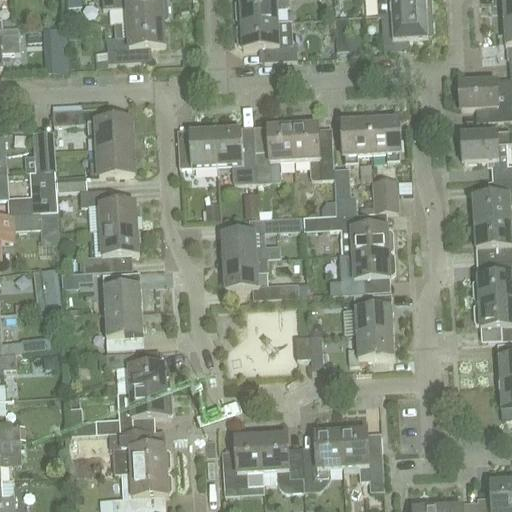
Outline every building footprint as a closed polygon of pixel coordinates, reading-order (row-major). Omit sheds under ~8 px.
[(0,1),(4,1),(14,1),(13,0),(0,0),(0,34),(3,34),(2,25),(0,25),(0,1)] [(124,12),(125,28),(162,26),(162,24),(166,24),(168,22),(167,4),(165,2),(160,3),(160,0),(157,0),(146,0),(145,0),(99,0),(100,13),(124,12)] [(238,3),(238,6),(236,6),(233,9),(234,25),(237,27),(239,27),(239,29),(275,27),(274,12),(289,11),(289,1),(294,1),(294,0),(257,0),(257,2),(238,3)] [(428,0),(374,0),(376,21),(379,21),(429,18),(428,0)] [(511,0),(500,0),(502,25),(511,24),(511,0)] [(430,41),(429,18),(379,21),(381,56),(397,55),(397,53),(406,53),(406,45),(426,44),(425,41),(430,41)] [(350,55),(349,22),(335,23),(337,56),(350,55)] [(511,24),(502,25),(503,52),(511,51),(511,24)] [(105,44),(105,53),(106,70),(137,68),(136,54),(163,52),(162,26),(125,28),(114,29),(115,43),(105,44)] [(275,27),(239,29),(239,30),(237,30),(234,33),(235,49),(238,51),(240,51),(240,54),(261,54),(262,67),(298,65),(297,51),(276,52),(275,27)] [(3,34),(0,34),(0,72),(1,73),(0,58),(19,57),(17,34),(3,34)] [(68,58),(51,59),(52,78),(69,77),(68,58)] [(511,64),(510,65),(510,87),(497,87),(456,88),(457,114),(487,113),(487,127),(511,126),(511,64)] [(83,129),(83,115),(54,116),(54,130),(83,129)] [(95,142),(96,154),(132,152),(130,124),(87,126),(88,142),(95,142)] [(369,127),(370,161),(384,160),(385,167),(398,167),(396,126),(369,127)] [(281,168),(292,167),(291,131),(290,131),(287,127),(271,128),(269,132),(266,132),(267,147),(253,147),(255,189),(277,188),(278,187),(279,187),(280,186),(281,185),(281,184),(281,183),(281,168)] [(370,161),(369,127),(340,129),(342,169),(356,169),(356,161),(370,161)] [(316,130),(291,131),(292,167),(311,166),(311,181),(312,182),(312,183),(313,184),(314,185),(316,185),(332,184),(332,174),(330,144),(317,144),(316,130)] [(241,133),(213,134),(215,172),(233,171),(234,186),(234,187),(235,188),(235,189),(236,189),(237,189),(238,190),(255,189),(253,147),(242,148),(241,133)] [(215,172),(213,134),(189,135),(190,157),(177,157),(177,174),(215,172)] [(35,138),(38,177),(55,176),(53,136),(35,138)] [(511,150),(511,148),(511,136),(494,137),(494,136),(460,138),(461,167),(496,166),(495,151),(511,150)] [(132,152),(96,154),(97,167),(89,167),(90,182),(133,180),(132,152)] [(511,170),(509,171),(492,171),(493,186),(511,185),(511,170)] [(337,221),(357,220),(356,200),(351,201),(350,173),(332,174),(332,184),(335,184),(337,221)] [(55,176),(38,177),(30,178),(32,218),(41,218),(58,217),(55,176)] [(77,195),(81,195),(88,195),(87,181),(57,182),(58,196),(77,195)] [(372,186),(374,218),(400,217),(398,185),(372,186)] [(492,227),(508,226),(507,210),(511,209),(511,185),(493,186),(486,186),(487,201),(471,202),(472,228),(492,227)] [(99,236),(135,234),(134,208),(108,209),(107,194),(88,195),(81,195),(81,212),(98,211),(99,236)] [(6,221),(7,223),(0,223),(0,246),(11,246),(10,236),(42,235),(41,220),(6,221)] [(351,261),(389,259),(389,258),(392,255),(391,239),(388,236),(386,236),(386,233),(360,234),(359,220),(357,220),(337,221),(327,222),(304,223),(305,237),(341,235),(343,261),(351,260),(351,261)] [(302,222),(249,225),(250,237),(220,239),(222,268),(268,265),(281,265),(281,251),(254,253),(253,239),(303,236),(302,222)] [(492,227),(472,228),(473,255),(494,254),(495,267),(511,265),(511,225),(508,226),(492,227)] [(137,261),(135,234),(99,236),(90,236),(91,262),(81,262),(82,277),(111,276),(110,262),(137,261)] [(389,259),(351,261),(352,273),(345,273),(341,278),(341,288),(331,289),(331,302),(363,301),(362,287),(389,286),(388,281),(391,281),(393,278),(393,262),(389,259)] [(298,289),(256,291),(256,278),(269,277),(268,265),(222,268),(223,296),(253,294),(254,305),(300,303),(298,289)] [(511,265),(495,267),(495,281),(476,282),(476,286),(474,286),(471,289),(471,304),(474,307),(477,306),(477,308),(511,305),(511,287),(511,281),(511,280),(511,265)] [(58,274),(34,277),(39,314),(62,311),(58,274)] [(93,277),(78,278),(79,287),(93,287),(93,277)] [(103,318),(140,317),(138,278),(101,280),(103,318)] [(355,341),(392,338),(391,313),(381,314),(380,302),(353,303),(355,341)] [(511,305),(477,308),(477,310),(475,311),(472,314),(473,328),(476,331),(478,331),(478,335),(498,334),(499,347),(511,345),(511,305)] [(140,317),(103,318),(105,356),(142,354),(140,317)] [(0,360),(12,359),(16,359),(21,358),(20,346),(2,349),(0,321),(0,320),(0,360)] [(360,370),(360,366),(393,364),(392,338),(355,341),(355,354),(349,354),(350,370),(360,370)] [(307,342),(308,364),(312,364),(312,372),(324,371),(322,341),(307,342)] [(20,345),(20,346),(21,358),(50,355),(49,342),(20,345)] [(308,364),(307,342),(296,343),(297,365),(308,364)] [(497,389),(511,387),(511,349),(495,351),(497,389)] [(127,373),(128,398),(128,399),(165,397),(163,371),(138,372),(137,358),(106,360),(107,374),(127,373)] [(0,390),(5,390),(4,375),(17,375),(16,359),(12,359),(0,360),(0,390)] [(511,387),(497,389),(500,426),(511,425),(511,387)] [(165,398),(165,397),(128,399),(128,398),(117,399),(118,424),(128,423),(128,424),(166,422),(166,419),(173,419),(172,397),(165,398)] [(115,480),(122,479),(165,477),(165,476),(168,473),(168,458),(164,456),(163,452),(148,453),(147,438),(128,439),(128,424),(128,423),(118,424),(96,425),(98,446),(105,452),(109,452),(109,455),(114,455),(115,480)] [(0,446),(19,446),(19,431),(0,432),(0,446)] [(365,435),(361,436),(361,433),(359,431),(342,432),(340,435),(340,437),(339,437),(341,474),(360,473),(361,486),(371,485),(371,498),(383,497),(380,461),(367,462),(365,435)] [(265,441),(259,442),(261,479),(277,478),(278,488),(278,490),(280,492),(281,494),(282,495),(284,497),(286,498),(288,499),(302,498),(300,465),(287,466),(285,440),(281,440),(281,437),(279,435),(267,436),(265,438),(265,441)] [(259,442),(254,442),(254,439),(251,437),(239,438),(237,440),(237,443),(233,443),(235,469),(221,470),(223,503),(237,502),(236,492),(249,491),(248,480),(261,479),(259,442)] [(341,474),(339,437),(313,439),(314,465),(300,465),(302,498),(317,497),(320,495),(323,493),(325,490),(327,488),(329,485),(330,482),(330,475),(341,474)] [(19,446),(0,446),(0,470),(21,469),(19,446)] [(113,511),(151,511),(151,503),(166,503),(166,500),(170,496),(169,482),(165,479),(165,477),(122,479),(124,505),(113,505),(113,511)] [(489,508),(475,509),(475,511),(511,511),(511,485),(511,486),(511,483),(508,481),(494,482),(492,484),(492,487),(488,487),(489,508)] [(0,511),(13,511),(12,499),(1,499),(0,487),(0,511)]
